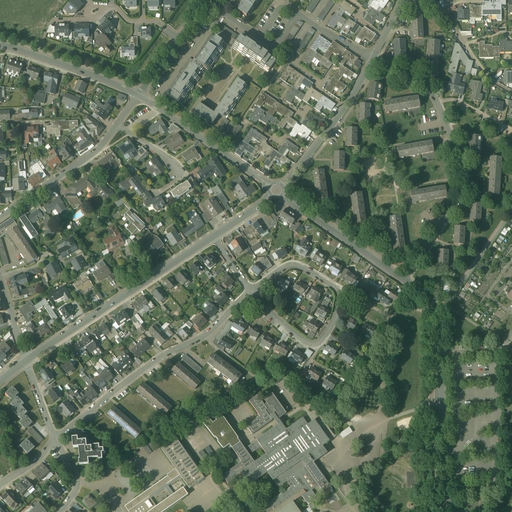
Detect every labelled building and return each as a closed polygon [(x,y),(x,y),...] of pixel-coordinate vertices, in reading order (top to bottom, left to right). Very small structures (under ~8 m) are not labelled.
[(83,5),(76,0),(72,0),(66,8),(69,11),(68,13),(70,15),(74,15),(83,5)] [(237,0),(233,7),(237,10),(244,0),(237,0)] [(245,0),(238,11),(247,16),(258,0),(245,0)] [(389,1),(386,0),(374,0),(370,7),(372,8),(377,11),(380,7),(383,9),(389,1)] [(497,4),(493,4),(493,0),(486,0),(486,6),(482,6),(482,7),(482,16),(490,16),(492,20),(501,20),(501,4),(506,4),(506,0),(497,0),(497,4)] [(356,9),(343,1),(335,13),(336,14),(341,17),(344,13),(343,13),(345,10),(352,15),(356,9)] [(413,21),(422,20),(421,2),(412,2),(413,6),(412,6),(413,17),(413,21)] [(482,7),(475,7),(475,6),(470,6),(470,10),(470,19),(474,19),(475,19),(482,19),(482,16),(482,7)] [(377,11),(372,8),(364,21),(372,26),(378,18),(381,20),(384,16),(377,11)] [(462,9),(457,9),(458,21),(470,21),(470,19),(470,10),(463,10),(462,9)] [(341,17),(336,14),(332,19),(332,18),(327,25),(334,29),(339,22),(343,25),(346,21),(341,17)] [(116,21),(112,16),(108,20),(112,25),(117,21),(116,21)] [(107,20),(97,29),(102,34),(104,36),(105,37),(115,28),(112,25),(108,20),(107,20)] [(353,23),(348,20),(341,31),(346,34),(348,31),(355,35),(360,28),(353,23)] [(422,20),(413,21),(414,24),(413,25),(414,36),(415,39),(423,39),(422,20)] [(53,27),(51,25),(49,27),(49,28),(47,34),(55,33),(55,27),(53,27)] [(237,35),(223,25),(219,30),(228,36),(234,40),(237,35)] [(151,28),(144,28),(141,28),(141,33),(141,37),(141,38),(147,38),(147,36),(151,36),(151,35),(152,35),(151,35),(151,31),(151,28)] [(368,31),(364,28),(357,38),(361,41),(364,37),(371,42),(375,35),(368,30),(368,31)] [(228,36),(219,30),(216,35),(225,41),(228,36)] [(259,43),(243,32),(240,36),(256,47),(258,44),(259,43)] [(104,36),(102,34),(95,40),(98,43),(97,45),(100,48),(101,47),(104,50),(105,50),(108,53),(112,50),(109,46),(111,44),(105,37),(104,36)] [(212,34),(201,49),(202,50),(203,50),(206,52),(216,37),(212,34)] [(263,47),(258,44),(256,47),(240,36),(232,48),(236,51),(237,49),(242,52),(241,54),(245,57),(246,55),(251,59),(250,60),(254,63),(255,62),(260,65),(259,66),(263,69),(264,67),(269,71),(276,61),(261,50),(263,47)] [(332,45),(319,36),(310,49),(314,52),(316,52),(319,47),(326,52),(332,45)] [(198,64),(206,70),(210,72),(212,68),(211,67),(214,62),(216,63),(218,59),(217,58),(220,53),(221,54),(224,50),(223,49),(226,44),(216,37),(206,52),(203,50),(202,50),(199,55),(202,58),(198,64)] [(405,40),(394,41),(395,59),(401,58),(401,60),(406,59),(405,52),(406,51),(406,49),(405,49),(405,46),(406,46),(405,43),(405,40)] [(511,42),(505,42),(505,40),(499,40),(499,47),(499,50),(499,53),(511,52),(511,42)] [(429,59),(438,60),(440,41),(430,41),(430,45),(429,45),(428,56),(429,56),(429,59)] [(346,50),(334,42),(326,52),(323,57),(328,61),(334,52),(341,57),(346,50)] [(490,58),(490,47),(490,45),(485,46),(484,42),(479,42),(479,58),(490,58)] [(469,61),(459,45),(455,44),(452,56),(458,58),(459,56),(460,57),(464,65),(469,62),(469,61)] [(279,57),(264,46),(263,47),(261,50),(276,61),(279,57)] [(490,47),(490,58),(499,58),(499,53),(499,50),(499,47),(490,47)] [(130,48),(122,48),(122,57),(135,57),(135,48),(130,48)] [(316,52),(314,52),(310,49),(302,61),(309,66),(313,60),(315,62),(316,60),(320,62),(319,63),(329,69),(332,64),(328,61),(323,57),(316,52)] [(359,59),(346,50),(341,57),(337,63),(342,65),(343,66),(347,61),(354,65),(359,59)] [(199,55),(198,54),(194,60),(195,61),(198,64),(202,58),(199,55)] [(458,58),(452,56),(449,68),(455,70),(458,58)] [(190,58),(180,74),(181,75),(184,77),(195,61),(194,60),(190,58)] [(438,60),(429,59),(429,63),(428,63),(427,74),(428,74),(428,78),(437,79),(438,60)] [(9,61),(6,72),(9,73),(10,73),(14,62),(9,61)] [(206,70),(198,64),(195,61),(184,77),(181,75),(178,80),(181,82),(170,97),(181,104),(184,99),(186,100),(189,96),(187,95),(190,90),(192,91),(195,87),(193,86),(196,81),(198,82),(201,78),(199,77),(202,72),(204,73),(206,70)] [(18,64),(14,62),(10,73),(12,74),(15,75),(18,64)] [(23,65),(18,64),(15,75),(16,75),(19,76),(23,65)] [(342,65),(336,73),(333,78),(339,82),(345,75),(351,79),(354,74),(343,66),(342,65)] [(35,68),(30,67),(28,73),(27,75),(31,77),(31,78),(37,80),(41,70),(40,70),(34,68),(35,68)] [(301,75),(288,67),(280,79),(285,83),(289,77),(297,82),(301,75)] [(59,77),(46,72),(44,79),(51,81),(48,94),(55,95),(57,85),(58,77),(59,77)] [(456,75),(452,74),(452,75),(450,81),(450,80),(448,87),(456,90),(456,91),(459,92),(459,95),(462,96),(465,85),(459,84),(461,77),(462,78),(463,77),(461,77),(461,76),(456,75)] [(313,84),(301,75),(297,82),(293,88),(298,91),(303,85),(309,89),(311,87),(313,84)] [(339,82),(333,78),(325,90),(331,94),(335,88),(342,93),(347,87),(339,82)] [(178,80),(176,79),(166,94),(170,97),(181,82),(178,80)] [(232,89),(240,94),(246,86),(238,80),(232,89)] [(87,85),(79,81),(75,91),(83,94),(87,85)] [(481,84),(470,81),(469,89),(473,90),(470,101),(480,103),(482,95),(479,95),(481,84)] [(381,85),(371,84),(370,90),(369,90),(368,93),(370,93),(369,100),(373,100),(378,101),(381,85)] [(323,96),(311,87),(309,89),(305,96),(302,100),(307,103),(312,97),(319,102),(323,96)] [(298,91),(293,88),(284,100),(290,104),(296,97),(302,101),(302,100),(305,96),(298,91)] [(225,100),(234,105),(240,94),(232,89),(225,100)] [(44,93),(37,91),(33,101),(40,104),(44,93)] [(81,100),(66,93),(62,102),(76,110),(81,100)] [(117,99),(125,102),(127,96),(119,93),(117,99)] [(276,101),(263,93),(255,105),(257,107),(260,109),(264,102),(272,107),(276,101)] [(335,104),(323,96),(319,102),(314,108),(320,112),(324,105),(331,110),(335,104)] [(402,101),(403,110),(407,110),(420,108),(419,98),(402,101)] [(108,100),(105,103),(106,104),(104,107),(99,103),(97,106),(108,114),(113,108),(110,106),(112,103),(108,100)] [(234,105),(225,100),(216,114),(220,117),(224,120),(234,105)] [(503,103),(490,100),(488,109),(492,110),(501,112),(503,103)] [(288,110),(276,101),(272,107),(267,114),(271,117),(272,117),(277,110),(284,115),(283,116),(288,110)] [(403,110),(402,101),(384,104),(386,114),(400,112),(399,111),(403,110)] [(370,105),(360,105),(360,114),(370,114),(370,105)] [(108,114),(97,106),(95,108),(100,112),(98,115),(104,120),(108,114)] [(208,111),(200,106),(194,115),(203,120),(208,111)] [(257,107),(249,119),(256,124),(259,119),(266,124),(269,120),(271,117),(267,114),(265,116),(261,114),(263,111),(260,109),(257,107)] [(37,110),(28,111),(26,111),(19,111),(19,115),(20,119),(25,118),(24,115),(28,114),(29,118),(30,118),(42,117),(41,111),(37,111),(37,110)] [(294,113),(288,110),(283,116),(277,126),(282,130),(287,123),(294,128),(297,124),(297,123),(290,119),(294,113)] [(10,112),(0,112),(0,118),(2,119),(2,120),(10,119),(10,116),(10,112)] [(215,116),(208,112),(203,120),(213,127),(220,117),(216,114),(215,116)] [(310,113),(302,125),(307,128),(311,122),(318,127),(322,121),(310,113)] [(370,114),(360,114),(360,123),(369,123),(370,114)] [(103,129),(87,116),(84,121),(90,126),(88,128),(91,130),(96,135),(98,136),(99,134),(98,133),(99,131),(101,132),(103,129)] [(60,122),(60,120),(51,121),(51,124),(53,124),(53,126),(47,126),(47,133),(55,133),(56,137),(61,137),(60,128),(60,122)] [(161,120),(147,129),(152,136),(159,131),(162,135),(168,131),(167,129),(165,126),(161,120)] [(78,121),(60,122),(60,128),(66,127),(66,130),(69,130),(69,132),(70,132),(75,128),(76,128),(76,127),(78,127),(78,126),(78,121)] [(173,124),(170,126),(171,127),(167,129),(168,131),(170,134),(173,132),(179,128),(173,124)] [(307,128),(302,125),(301,126),(297,124),(294,128),(289,135),(294,138),(299,132),(303,135),(301,137),(306,140),(311,132),(307,128)] [(83,125),(76,131),(78,133),(83,129),(85,128),(83,125)] [(32,138),(31,128),(24,128),(25,139),(26,139),(26,141),(26,144),(27,144),(32,143),(32,138)] [(83,129),(78,133),(77,133),(78,133),(79,133),(82,137),(84,140),(82,141),(76,146),(80,151),(83,149),(92,142),(92,143),(92,142),(88,137),(87,136),(83,129)] [(264,137),(252,129),(243,141),(249,145),(253,139),(260,143),(264,137)] [(357,129),(348,129),(348,138),(357,138),(357,129)] [(178,134),(171,139),(169,138),(164,141),(170,150),(174,148),(173,147),(179,144),(179,145),(184,142),(178,134)] [(480,137),(470,136),(470,143),(469,143),(469,146),(470,146),(469,152),(479,153),(480,137)] [(252,156),(257,159),(261,152),(269,157),(274,150),(264,143),(265,142),(266,142),(267,139),(264,137),(260,143),(256,150),(252,156)] [(357,138),(348,138),(348,147),(357,147),(357,138)] [(299,149),(286,140),(278,153),(283,156),(287,150),(295,155),(299,149)] [(136,151),(129,141),(119,148),(124,156),(128,153),(132,159),(138,154),(136,151)] [(249,145),(243,141),(235,154),(241,158),(245,151),(252,156),(256,150),(249,145)] [(415,145),(416,155),(420,154),(420,155),(434,152),(432,142),(415,145)] [(416,155),(415,145),(397,148),(399,159),(413,156),(413,155),(416,155)] [(64,149),(64,150),(62,152),(65,156),(64,156),(66,159),(67,160),(70,157),(73,155),(74,155),(71,151),(72,150),(69,146),(64,149)] [(142,147),(136,151),(138,154),(141,158),(147,152),(142,147)] [(194,147),(182,155),(187,163),(199,155),(194,147)] [(278,153),(274,150),(269,157),(263,165),(269,170),(276,159),(283,163),(286,158),(283,156),(278,153)] [(58,156),(54,151),(54,152),(53,151),(50,153),(50,154),(41,160),(45,166),(48,164),(46,162),(48,160),(49,161),(56,156),(57,156),(58,156)] [(62,152),(61,151),(58,154),(59,155),(63,160),(63,161),(66,159),(64,156),(65,156),(62,152)] [(149,154),(147,152),(141,158),(139,160),(141,163),(149,154)] [(344,153),(335,153),(335,162),(344,162),(344,153)] [(110,154),(97,163),(102,170),(102,171),(105,168),(104,167),(110,163),(115,169),(119,167),(115,161),(114,159),(110,155),(110,154)] [(56,156),(49,161),(48,160),(46,162),(48,164),(52,170),(61,163),(60,162),(57,156),(56,156)] [(155,158),(145,165),(148,170),(152,167),(157,176),(165,171),(161,165),(160,165),(155,158)] [(216,158),(209,162),(211,166),(197,175),(202,181),(216,172),(220,179),(227,174),(216,158)] [(491,176),(500,176),(501,158),(492,158),(492,161),(491,161),(490,172),(491,172),(491,176)] [(25,161),(18,162),(20,179),(23,179),(24,181),(27,181),(25,161)] [(30,168),(34,174),(37,172),(42,179),(47,175),(42,169),(44,168),(39,162),(30,168)] [(344,162),(335,162),(335,170),(344,171),(344,162)] [(97,163),(91,167),(94,170),(97,174),(102,170),(97,163)] [(97,174),(94,170),(89,174),(93,180),(99,175),(97,174)] [(317,189),(326,187),(324,170),(314,172),(316,185),(317,185),(317,189)] [(147,190),(138,178),(135,173),(133,174),(126,179),(126,180),(120,184),(125,190),(129,187),(128,186),(131,184),(140,196),(146,191),(147,190)] [(37,174),(28,180),(32,186),(41,179),(37,174)] [(89,176),(71,187),(72,188),(76,194),(76,195),(88,187),(89,188),(92,192),(94,195),(95,194),(96,195),(98,192),(101,196),(108,191),(101,182),(95,186),(93,183),(94,183),(89,176)] [(500,176),(491,176),(491,179),(490,179),(489,191),(490,191),(490,194),(499,195),(500,176)] [(239,177),(231,183),(235,188),(243,182),(239,177)] [(20,179),(13,180),(14,192),(24,191),(24,181),(23,179),(20,179)] [(182,184),(179,187),(184,195),(189,191),(188,190),(191,187),(190,186),(188,182),(187,181),(182,185),(182,184)] [(243,182),(235,188),(233,189),(234,192),(236,191),(239,196),(237,197),(239,201),(246,196),(247,198),(247,197),(256,191),(253,185),(247,189),(243,182)] [(205,185),(199,189),(202,194),(208,190),(205,185)] [(228,202),(217,185),(211,189),(216,197),(217,196),(224,206),(227,204),(228,202)] [(184,195),(179,187),(175,189),(176,189),(171,193),(175,199),(178,196),(179,198),(184,195)] [(326,187),(317,189),(318,193),(317,193),(319,206),(329,205),(326,187)] [(428,190),(430,200),(433,199),(433,200),(447,197),(445,187),(428,190)] [(72,188),(71,189),(70,188),(63,193),(73,208),(80,203),(74,195),(76,194),(72,188)] [(108,191),(101,196),(105,201),(110,196),(111,198),(114,195),(110,189),(108,191)] [(430,200),(428,190),(411,193),(413,203),(426,201),(426,200),(430,200)] [(146,191),(140,196),(145,201),(151,197),(146,191)] [(354,211),(364,210),(361,193),(351,195),(353,208),(354,208),(354,211)] [(145,201),(143,202),(147,207),(152,204),(151,202),(153,201),(151,197),(145,201)] [(153,201),(151,202),(152,204),(154,207),(154,208),(155,209),(156,210),(157,211),(158,211),(160,210),(161,209),(161,208),(165,206),(159,197),(153,201)] [(63,204),(59,198),(49,204),(49,203),(43,207),(48,214),(55,209),(59,214),(66,209),(63,204)] [(214,198),(201,206),(205,213),(204,214),(209,221),(223,212),(221,208),(220,208),(218,209),(214,203),(216,202),(216,201),(214,198)] [(134,209),(127,202),(124,205),(130,211),(136,216),(139,214),(134,209)] [(481,204),(472,204),(471,209),(472,209),(472,212),(481,213),(481,204)] [(48,218),(40,206),(37,208),(45,220),(48,218)] [(298,217),(286,209),(280,217),(292,225),(292,224),(298,217)] [(364,210),(354,211),(355,215),(354,215),(356,229),(366,227),(364,210)] [(37,211),(21,221),(29,233),(27,235),(31,241),(37,236),(35,233),(35,232),(34,231),(34,229),(32,227),(31,226),(31,225),(42,218),(37,211)] [(136,216),(130,211),(124,216),(131,223),(126,229),(133,235),(138,230),(140,231),(146,225),(136,216)] [(481,213),(472,212),(472,217),(471,217),(471,221),(480,222),(481,213)] [(193,225),(182,232),(186,238),(193,233),(191,231),(203,224),(198,215),(194,218),(194,216),(192,217),(193,219),(190,220),(193,225)] [(265,217),(262,219),(244,231),(247,236),(256,230),(259,236),(273,227),(272,224),(274,223),(272,219),(269,215),(265,217)] [(394,235),(403,233),(400,216),(390,218),(392,231),(393,231),(394,235)] [(12,218),(0,226),(0,237),(0,238),(8,233),(16,227),(18,226),(12,218)] [(58,231),(49,219),(45,222),(50,229),(44,233),(47,238),(58,231)] [(302,227),(297,223),(295,226),(292,230),(298,234),(299,232),(300,233),(302,229),(301,228),(302,227)] [(124,243),(122,238),(117,229),(116,229),(114,226),(108,228),(111,236),(103,240),(108,250),(109,253),(124,246),(123,243),(124,243)] [(178,235),(172,226),(168,228),(171,233),(166,237),(173,247),(182,240),(178,235)] [(12,240),(20,233),(16,227),(8,233),(12,240)] [(464,228),(455,227),(455,232),(455,236),(464,237),(464,228)] [(16,246),(25,240),(20,233),(12,240),(16,246)] [(403,233),(394,235),(394,238),(393,239),(395,252),(405,251),(403,233)] [(464,237),(455,236),(455,240),(454,240),(454,244),(464,245),(464,237)] [(157,237),(143,248),(149,256),(163,245),(157,237)] [(233,242),(231,243),(231,244),(235,250),(244,243),(240,237),(235,240),(233,242)] [(76,248),(71,239),(65,242),(68,246),(59,251),(61,256),(63,258),(74,252),(77,250),(76,248)] [(9,264),(2,240),(0,240),(0,254),(3,266),(9,264)] [(20,252),(29,246),(25,240),(16,246),(19,251),(20,252)] [(244,243),(235,250),(238,255),(246,250),(248,249),(247,248),(244,243)] [(259,243),(251,248),(256,255),(260,252),(261,254),(265,252),(259,243)] [(301,244),(297,251),(300,253),(299,254),(305,257),(310,249),(305,247),(301,244)] [(24,258),(33,252),(29,246),(20,252),(21,253),(24,258)] [(284,249),(275,254),(277,257),(278,257),(278,258),(279,260),(283,258),(282,257),(284,257),(287,255),(288,255),(287,253),(284,249)] [(315,249),(310,258),(313,260),(317,253),(318,253),(319,251),(317,250),(315,249)] [(448,251),(439,251),(438,256),(439,256),(439,260),(448,260),(448,251)] [(28,264),(37,258),(33,252),(24,258),(28,264)] [(318,253),(317,253),(313,260),(317,262),(316,263),(321,266),(326,258),(318,253)] [(217,262),(211,254),(205,259),(203,261),(204,261),(206,264),(206,263),(210,268),(217,262)] [(78,259),(72,262),(77,272),(86,267),(81,259),(80,257),(78,259)] [(272,267),(266,258),(265,258),(259,264),(262,267),(265,266),(265,267),(268,270),(272,267)] [(330,260),(325,268),(328,270),(329,269),(333,262),(330,260)] [(448,260),(439,260),(439,264),(438,264),(438,268),(447,269),(448,260)] [(102,261),(95,265),(99,271),(106,267),(102,261)] [(203,269),(197,262),(191,268),(194,271),(195,271),(198,274),(203,269)] [(335,263),(333,262),(329,269),(332,271),(332,273),(337,276),(342,268),(335,263)] [(56,263),(47,267),(50,274),(52,277),(61,273),(56,263)] [(259,264),(258,263),(253,269),(256,272),(255,273),(259,276),(264,269),(262,267),(259,264)] [(99,271),(94,275),(96,279),(98,278),(100,281),(108,276),(110,275),(111,274),(106,267),(99,271)] [(221,267),(215,274),(218,277),(224,270),(221,267)] [(358,279),(349,273),(349,272),(345,269),(339,278),(344,281),(345,280),(348,282),(347,283),(353,287),(353,286),(356,282),(358,279)] [(191,278),(184,270),(177,276),(181,281),(186,287),(191,283),(189,280),(191,278)] [(25,275),(10,280),(13,289),(21,287),(21,286),(28,284),(25,275)] [(234,282),(227,276),(222,283),(227,287),(230,284),(231,285),(234,282)] [(92,286),(86,277),(82,280),(82,281),(75,285),(80,293),(87,288),(87,289),(92,286)] [(177,284),(171,277),(165,283),(167,285),(166,286),(170,291),(177,284)] [(286,281),(285,282),(281,280),(281,279),(281,280),(277,286),(277,287),(282,290),(281,291),(285,293),(288,287),(291,284),(286,281)] [(307,287),(303,285),(302,286),(298,283),(294,290),(302,295),(304,292),(307,287)] [(375,288),(366,283),(363,289),(367,291),(367,292),(370,294),(372,292),(375,288)] [(225,291),(218,286),(215,289),(221,294),(222,293),(223,294),(225,291)] [(21,287),(13,289),(16,298),(23,296),(22,291),(21,287)] [(380,290),(375,287),(375,288),(372,292),(370,294),(369,296),(374,300),(376,297),(380,290)] [(66,288),(61,291),(60,289),(49,295),(51,298),(54,297),(56,301),(64,296),(67,302),(71,300),(68,294),(66,288)] [(167,296),(160,288),(153,294),(161,302),(160,301),(163,299),(164,299),(167,296)] [(319,290),(314,288),(310,295),(313,297),(318,300),(322,294),(323,292),(319,289),(319,290)] [(376,297),(388,306),(392,299),(388,296),(380,290),(376,297)] [(401,296),(393,290),(388,296),(392,299),(397,302),(401,296)] [(221,294),(218,297),(219,298),(214,303),(218,307),(220,309),(228,299),(223,294),(222,293),(221,294)] [(149,304),(144,297),(138,301),(143,308),(149,304)] [(58,319),(45,299),(34,307),(36,310),(37,311),(42,307),(43,307),(44,306),(54,321),(58,319)] [(143,308),(138,301),(133,305),(138,312),(143,308)] [(329,304),(324,301),(316,313),(325,319),(329,312),(326,310),(329,304)] [(32,303),(20,310),(26,321),(30,318),(28,315),(36,310),(34,307),(32,303)] [(69,305),(60,310),(66,321),(75,315),(69,305)] [(212,305),(207,309),(206,308),(204,311),(211,318),(218,311),(218,310),(216,309),(212,305)] [(129,318),(124,311),(119,315),(124,322),(129,318)] [(119,315),(113,319),(119,326),(124,322),(125,324),(124,322),(119,315)] [(203,318),(201,315),(198,318),(198,319),(194,323),(200,329),(207,322),(203,318)] [(358,323),(348,317),(343,325),(344,324),(348,326),(347,327),(353,330),(358,323)] [(248,325),(240,321),(240,320),(237,318),(232,327),(239,331),(239,332),(242,334),(244,330),(245,330),(246,328),(248,326),(248,325)] [(317,323),(312,320),(307,328),(315,334),(320,327),(316,325),(317,323)] [(45,324),(41,327),(42,329),(36,332),(32,325),(30,322),(25,325),(34,340),(50,330),(49,330),(46,324),(45,324)] [(166,323),(159,330),(162,332),(167,327),(170,324),(167,324),(166,323)] [(375,329),(365,324),(361,332),(366,334),(373,337),(375,334),(373,333),(375,329)] [(109,331),(105,325),(99,329),(104,336),(106,335),(110,341),(114,338),(109,331)] [(159,330),(155,326),(149,332),(151,335),(152,335),(156,338),(162,332),(159,330)] [(170,330),(167,327),(162,332),(168,339),(172,336),(168,332),(170,330)] [(261,332),(254,327),(252,329),(249,335),(253,337),(254,336),(257,338),(259,335),(261,332)] [(114,328),(109,331),(114,338),(118,335),(115,330),(114,328)] [(189,331),(186,328),(182,331),(180,333),(185,339),(191,334),(189,331)] [(104,336),(99,329),(94,333),(99,340),(104,336)] [(361,332),(360,331),(356,339),(362,342),(366,334),(361,332)] [(162,332),(156,338),(159,342),(158,342),(161,345),(161,346),(165,342),(165,343),(168,339),(162,332)] [(275,340),(267,336),(267,335),(264,333),(259,342),(266,346),(266,347),(270,349),(275,340)] [(90,342),(87,337),(84,339),(85,339),(80,343),(85,350),(87,348),(90,353),(95,350),(91,345),(94,343),(92,340),(90,342)] [(150,346),(141,337),(135,343),(137,346),(143,352),(150,346)] [(234,343),(224,337),(222,339),(221,342),(220,341),(218,344),(225,348),(229,351),(234,343)] [(0,363),(7,357),(5,354),(11,349),(5,343),(0,347),(0,363)] [(85,350),(80,343),(74,347),(79,354),(85,350)] [(290,349),(280,343),(276,351),(277,350),(280,352),(286,356),(290,349)] [(339,349),(329,343),(325,350),(326,349),(329,351),(329,352),(335,356),(339,349)] [(137,346),(131,351),(138,358),(143,352),(137,346)] [(237,357),(243,350),(240,347),(234,354),(237,357)] [(305,356),(295,350),(293,353),(291,358),(292,357),(295,359),(295,360),(301,363),(305,356)] [(355,357),(345,351),(341,358),(342,357),(345,359),(345,360),(351,364),(355,357)] [(128,358),(124,353),(121,357),(122,359),(119,361),(125,368),(132,362),(129,359),(128,358)] [(221,374),(228,365),(213,354),(207,363),(221,374)] [(79,362),(75,357),(69,361),(73,366),(79,362)] [(101,359),(98,361),(102,366),(105,369),(107,371),(109,369),(101,359)] [(53,360),(50,362),(44,367),(46,369),(49,372),(54,367),(54,368),(57,366),(55,364),(53,360)] [(73,366),(69,361),(62,367),(61,367),(66,374),(66,373),(70,370),(72,372),(75,369),(75,370),(75,369),(73,366)] [(119,361),(116,364),(115,363),(112,367),(119,374),(125,368),(119,361)] [(183,380),(189,373),(178,364),(172,371),(183,380)] [(236,385),(243,376),(228,365),(221,374),(236,385)] [(107,371),(105,369),(102,366),(96,372),(99,375),(107,384),(114,377),(109,372),(108,372),(107,371)] [(321,374),(312,368),(310,371),(307,375),(307,376),(308,374),(312,377),(311,377),(317,381),(321,374)] [(49,372),(46,369),(40,373),(46,383),(53,379),(49,372)] [(306,369),(302,377),(305,379),(307,376),(307,375),(310,371),(306,369)] [(87,378),(83,373),(80,375),(89,385),(92,383),(91,382),(87,378)] [(189,373),(183,380),(189,385),(188,386),(189,386),(191,388),(192,388),(195,390),(201,383),(189,373)] [(107,384),(99,375),(93,380),(96,384),(101,389),(107,384)] [(337,382),(327,376),(323,384),(324,383),(327,385),(327,386),(333,389),(337,382)] [(46,384),(44,386),(46,389),(47,388),(51,385),(55,381),(53,379),(46,383),(46,384)] [(152,403),(158,396),(143,384),(137,390),(152,403)] [(91,386),(88,389),(88,390),(85,392),(84,391),(84,392),(90,400),(97,394),(91,386)] [(19,394),(13,387),(5,394),(11,401),(12,400),(16,397),(19,394)] [(62,396),(56,388),(49,393),(52,397),(53,397),(55,401),(62,396)] [(90,400),(84,392),(80,395),(78,392),(74,395),(75,396),(83,406),(90,400)] [(270,417),(272,415),(274,414),(278,420),(287,414),(272,394),(264,400),(267,403),(264,405),(257,395),(249,401),(260,417),(246,427),(252,435),(273,421),(272,420),(270,417)] [(158,396),(152,403),(165,415),(172,408),(167,404),(167,405),(158,396)] [(16,411),(22,406),(24,404),(18,398),(17,398),(13,402),(11,404),(16,411)] [(69,403),(67,401),(59,408),(57,409),(60,413),(64,411),(68,416),(72,412),(72,413),(74,412),(73,411),(75,411),(69,403)] [(22,406),(16,411),(14,413),(20,420),(21,419),(25,416),(28,413),(22,406)] [(122,426),(128,419),(114,407),(108,414),(122,426)] [(286,430),(284,432),(281,426),(269,435),(272,440),(268,443),(267,442),(261,447),(266,455),(255,463),(238,439),(239,438),(222,414),(215,419),(217,421),(213,423),(209,417),(202,422),(215,438),(216,437),(218,441),(217,441),(224,449),(230,445),(242,462),(222,476),(228,484),(242,475),(244,477),(240,480),(246,488),(268,473),(278,488),(287,482),(291,487),(294,485),(302,496),(309,506),(332,489),(320,471),(313,463),(313,462),(308,465),(305,460),(311,456),(310,455),(314,453),(323,446),(329,442),(335,437),(316,409),(286,430)] [(252,453),(261,447),(267,442),(268,443),(272,440),(269,435),(281,426),(284,432),(286,430),(280,420),(279,421),(278,420),(274,414),(272,415),(270,417),(272,420),(274,419),(278,425),(248,447),(252,453)] [(22,421),(20,423),(25,430),(33,423),(27,417),(26,417),(22,421)] [(136,439),(143,432),(128,419),(122,426),(136,439)] [(42,440),(32,428),(32,427),(27,432),(39,444),(43,440),(42,440)] [(350,427),(340,433),(343,439),(353,432),(350,427)] [(200,433),(189,440),(192,444),(202,437),(200,433)] [(125,506),(128,511),(163,511),(188,495),(183,488),(174,494),(167,484),(180,475),(190,489),(197,484),(205,478),(197,467),(198,466),(198,464),(188,450),(186,449),(185,450),(175,436),(160,447),(173,466),(175,469),(167,475),(168,476),(133,501),(125,506)] [(91,447),(87,447),(86,441),(78,441),(78,437),(72,438),(73,448),(78,448),(79,459),(79,465),(89,464),(89,459),(98,458),(98,460),(103,459),(102,453),(104,453),(103,449),(99,449),(99,445),(91,446),(91,447)] [(35,448),(27,439),(20,446),(28,455),(35,448)] [(203,439),(193,446),(196,450),(206,443),(203,439)] [(157,450),(152,441),(148,443),(153,452),(157,450)] [(152,453),(147,444),(142,447),(148,456),(152,453)] [(216,457),(209,446),(205,449),(213,460),(216,457)] [(313,462),(313,463),(327,453),(323,446),(314,453),(310,455),(311,456),(305,460),(308,465),(313,462)] [(210,461),(203,450),(199,453),(207,464),(210,461)] [(45,467),(43,464),(38,469),(46,478),(51,473),(49,471),(45,467)] [(46,478),(38,469),(33,474),(34,475),(36,478),(41,482),(46,478)] [(29,483),(25,479),(20,483),(28,492),(33,487),(29,483)] [(56,482),(49,489),(54,494),(52,496),(56,499),(63,493),(58,488),(60,486),(56,482)] [(28,492),(20,483),(16,488),(15,488),(16,489),(23,496),(28,492)] [(300,511),(293,502),(302,496),(294,485),(291,487),(255,511),(300,511)] [(14,495),(10,490),(9,490),(3,496),(14,508),(17,506),(18,505),(21,502),(15,496),(16,495),(15,494),(14,494),(14,495)] [(98,503),(88,493),(81,500),(91,510),(98,503)] [(49,509),(42,502),(40,504),(47,511),(49,509)]
